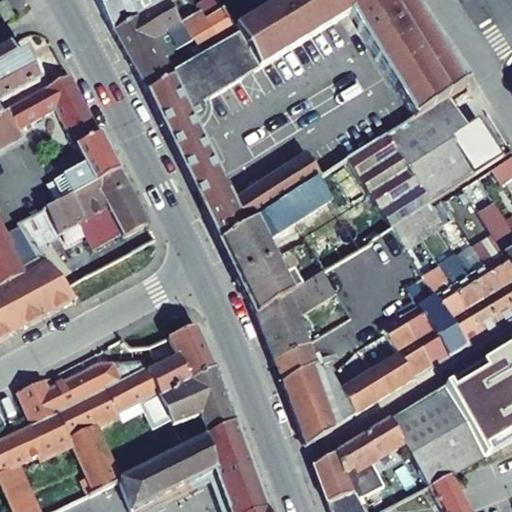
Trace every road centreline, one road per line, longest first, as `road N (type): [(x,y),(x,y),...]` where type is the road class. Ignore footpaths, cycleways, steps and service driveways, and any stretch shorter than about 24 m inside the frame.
road 1 (secondary): [(60,0),(200,269)]
road 2 (residential): [(511,337),(283,477)]
road 3 (residential): [(0,375),(200,269)]
road 4 (secondary): [(200,269),(283,477)]
road 5 (residential): [(440,0),(511,113)]
